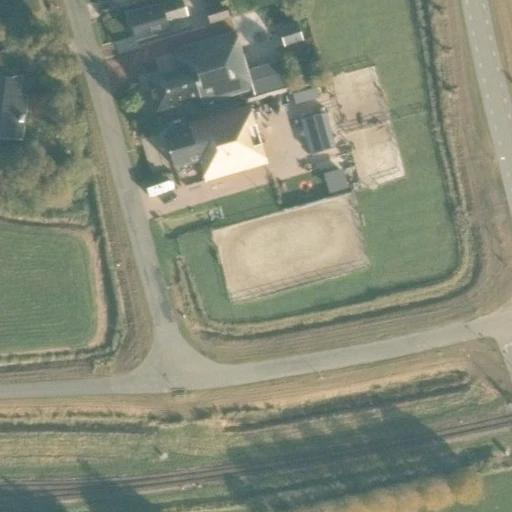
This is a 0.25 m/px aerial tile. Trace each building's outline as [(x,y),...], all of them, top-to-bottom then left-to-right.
[(171,0),(128,13),(136,41),(168,31),(165,22),(187,16),(182,0),(171,0)] [(229,19),(225,4),(206,9),(210,24),(229,19)] [(186,102),(188,108),(251,88),(246,71),(234,32),(170,52),(176,70),(146,80),(155,111),(186,102)] [(0,135),(19,138),(25,97),(17,96),(19,76),(10,49),(0,51),(0,135)] [(282,60),(246,71),(251,88),(253,95),(290,85),(282,60)] [(316,88),(292,95),(295,105),(319,98),(316,88)] [(172,168),(198,160),(204,182),(266,163),(249,107),(187,125),(188,130),(163,137),(172,168)] [(325,113),(300,121),(310,156),(335,148),(325,113)]
